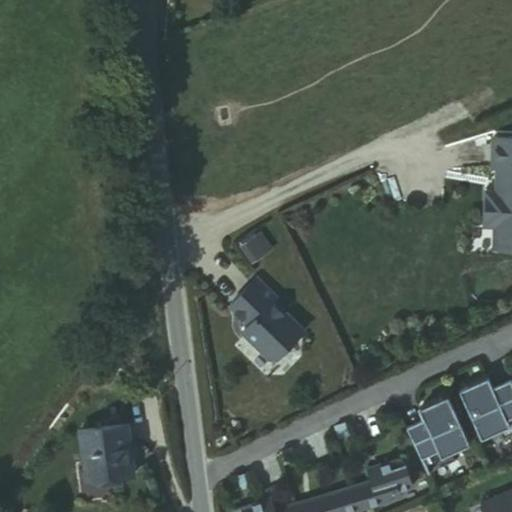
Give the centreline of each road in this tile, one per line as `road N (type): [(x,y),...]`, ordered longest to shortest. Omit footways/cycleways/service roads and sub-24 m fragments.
road 1 (tertiary): [(144,0),(196,489)]
road 2 (residential): [(511,342),(196,489)]
